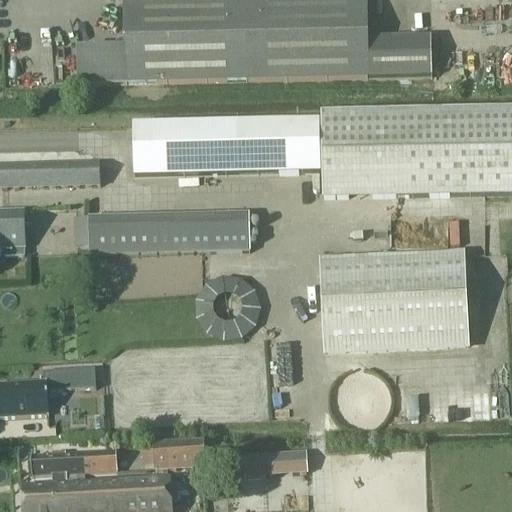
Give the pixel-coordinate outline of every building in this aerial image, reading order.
[(79,83),(127,82),(367,77),(432,76),(431,39),(366,41),(365,0),(125,6),(126,41),(121,42),(117,45),(116,51),(78,52),(79,83)] [(511,197),(511,112),(321,116),(321,117),(321,125),(322,175),(322,201),(511,197)] [(322,175),(321,125),(133,128),(134,179),(322,175)] [(0,190),(99,188),(99,166),(0,168),(0,190)] [(0,250),(3,251),(3,259),(23,258),(22,214),(0,214),(0,250)] [(74,250),(89,250),(89,258),(169,256),(169,255),(249,253),(248,217),(169,219),(89,221),(73,220),(74,250)] [(463,258),(324,265),(320,265),(324,355),(468,348),(463,258)] [(44,386),(0,388),(0,422),(49,420),(48,395),(97,393),(96,373),(43,375),(44,386)] [(154,473),(205,471),(204,445),(153,447),(153,452),(154,470),(154,473)] [(154,470),(153,452),(142,452),(143,470),(154,470)] [(52,479),(52,483),(66,482),(66,478),(116,475),(115,455),(64,458),(62,456),(54,456),(52,459),(30,460),(32,480),(52,479)] [(226,461),(227,480),(308,475),(307,456),(226,461)] [(172,511),(170,480),(66,487),(66,482),(52,483),(53,487),(21,489),(22,511),(172,511)]
